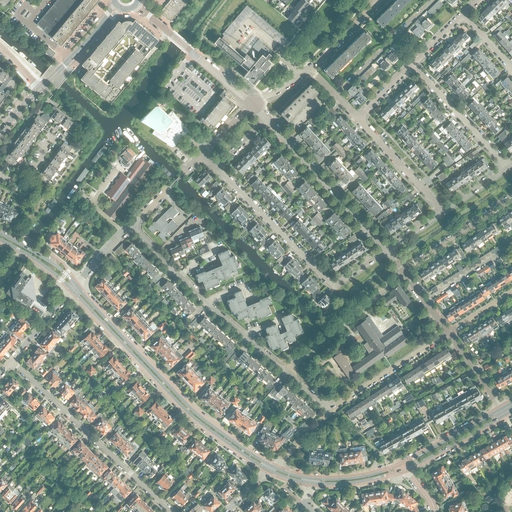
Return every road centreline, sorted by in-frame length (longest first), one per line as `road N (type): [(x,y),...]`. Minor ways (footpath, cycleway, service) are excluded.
road 1 (tertiary): [(273,467),(191,409),(75,285)]
road 2 (tertiary): [(72,289),(180,403),(269,469)]
road 3 (residential): [(387,248),(333,285),(220,171)]
road 4 (residential): [(171,511),(11,361)]
road 5 (residential): [(284,370),(131,224)]
road 6 (residential): [(387,248),(269,118)]
road 7 (residential): [(403,267),(284,370)]
road 8 (residential): [(331,410),(449,332)]
road 9 (residential): [(509,165),(413,65)]
road 10 (residential): [(335,96),(434,0)]
road 11 (residential): [(403,267),(511,196)]
road 12 (residential): [(252,104),(155,21)]
road 13 (residential): [(442,210),(358,120)]
